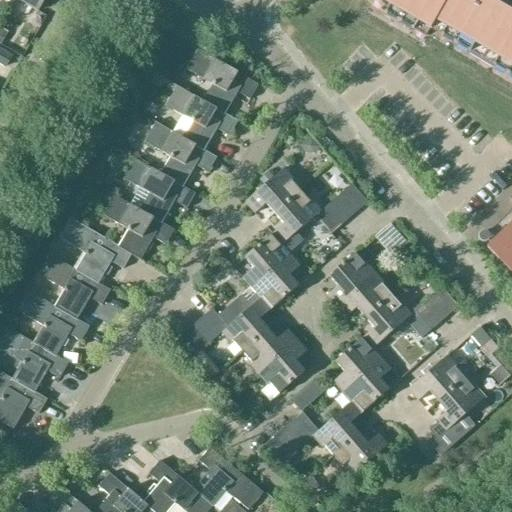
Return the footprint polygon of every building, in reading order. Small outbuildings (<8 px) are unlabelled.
[(16,0),(17,1),(38,13),(45,0),(16,0)] [(377,0),(389,7),(384,15),(414,32),(418,24),(431,31),(435,22),(446,28),(441,37),(470,54),(475,45),(498,58),(493,67),(511,77),(511,1),(509,0),(377,0)] [(0,45),(2,47),(9,35),(2,31),(0,34),(0,45)] [(0,65),(5,69),(12,58),(0,50),(0,65)] [(225,116),(238,94),(250,101),(258,87),(198,52),(187,72),(213,86),(203,103),(203,104),(225,116)] [(237,123),(225,116),(203,104),(203,103),(169,83),(165,90),(174,95),(166,107),(183,117),(173,135),(181,139),(181,140),(204,154),(204,153),(217,130),(229,137),(237,123)] [(146,119),(136,121),(139,131),(148,129),(146,119)] [(181,139),(173,135),(156,125),(145,145),(170,159),(161,175),(160,176),(183,189),(183,188),(195,167),(208,174),(216,160),(204,153),(204,154),(181,140),(181,139)] [(160,176),(161,175),(135,161),(123,182),(149,196),(140,211),(139,212),(162,225),(162,224),(174,203),(187,211),(196,195),(183,188),(183,189),(160,176)] [(326,173),(332,180),(339,173),(333,166),(326,173)] [(273,218),(300,195),(291,184),(294,182),(284,171),(275,180),(265,187),(244,206),(254,217),(265,208),(273,218)] [(259,180),(265,187),(275,180),(268,173),(259,180)] [(342,195),(358,213),(367,205),(352,187),(342,195)] [(282,247),(282,246),(321,213),(312,203),(308,205),(300,195),(273,218),(281,227),(272,235),(282,247)] [(349,221),(358,213),(342,195),(333,203),(349,221)] [(139,212),(140,211),(114,197),(103,217),(129,232),(119,248),(132,256),(131,256),(141,262),(153,239),(166,246),(174,231),(162,224),(162,225),(139,212)] [(340,229),(349,221),(333,203),(324,211),(340,229)] [(331,237),(340,229),(324,211),(315,219),(331,237)] [(405,220),(390,234),(404,249),(418,235),(405,220)] [(119,248),(72,221),(61,241),(85,255),(76,272),(98,285),(111,263),(123,270),(131,256),(132,256),(119,248)] [(511,225),(487,249),(511,275),(511,225)] [(492,240),(488,236),(487,235),(486,235),(485,234),(483,234),(481,235),(480,236),(479,237),(479,238),(478,239),(478,240),(478,241),(479,242),(480,244),(481,245),(482,245),(483,246),(485,246),(486,245),(487,245),(488,244),(492,240)] [(291,256),(282,246),(282,247),(272,235),(243,260),(252,271),(241,280),(250,290),(291,256)] [(54,251),(51,257),(61,263),(64,257),(54,251)] [(336,309),(376,274),(367,264),(364,266),(355,255),(328,278),(338,288),(326,299),(336,309)] [(291,256),(250,290),(255,296),(246,305),(240,299),(217,318),(227,329),(260,301),(270,312),(299,288),(289,276),(300,267),(291,256)] [(76,272),(61,263),(51,257),(39,278),(64,292),(55,308),(77,321),(89,299),(102,307),(110,292),(98,285),(76,272)] [(227,259),(218,275),(232,283),(241,267),(227,259)] [(366,320),(393,297),(383,286),(385,284),(376,274),(336,309),(346,320),(357,310),(366,320)] [(444,290),(434,298),(450,315),(457,309),(459,307),(444,290)] [(55,308),(30,293),(18,312),(44,327),(34,344),(33,345),(56,358),(56,357),(68,335),(81,343),(90,328),(77,321),(55,308)] [(373,350),(374,350),(407,321),(414,315),(404,304),(401,306),(393,297),(366,320),(374,330),(363,339),(373,350)] [(434,298),(425,305),(441,323),(450,315),(434,298)] [(259,322),(270,312),(260,301),(221,335),(230,345),(232,343),(241,354),(267,331),(259,322)] [(432,331),(441,323),(425,305),(416,313),(432,331)] [(202,319),(218,337),(227,329),(217,318),(211,311),(202,319)] [(414,315),(407,321),(423,339),(432,331),(416,313),(414,315)] [(209,345),(218,337),(202,319),(193,327),(209,345)] [(202,352),(209,345),(193,327),(184,335),(200,353),(202,352)] [(33,345),(34,344),(8,329),(0,342),(0,350),(22,364),(12,381),(35,394),(47,372),(60,379),(69,364),(56,357),(56,358),(33,345)] [(257,377),(297,343),(287,332),(276,342),(267,331),(241,354),(251,364),(248,367),(257,377)] [(482,333),(481,332),(472,340),(483,352),(491,344),(482,333)] [(191,361),(200,353),(184,335),(175,343),(191,361)] [(383,359),(374,350),(373,350),(363,339),(334,363),(344,374),(332,384),(343,395),(383,359)] [(305,374),(304,374),(295,363),(306,354),(297,343),(257,377),(267,389),(270,386),(279,397),(305,374)] [(191,361),(208,381),(219,371),(202,352),(200,353),(191,361)] [(438,403),(464,380),(456,370),(458,368),(448,357),(408,391),(418,403),(429,393),(438,403)] [(352,404),(362,415),(388,391),(380,381),(393,370),(383,359),(343,395),(351,404),(352,404)] [(408,372),(406,360),(393,362),(395,374),(408,372)] [(507,378),(511,373),(511,366),(507,360),(498,368),(507,378)] [(12,381),(0,373),(0,400),(0,422),(13,430),(25,409),(38,416),(47,401),(35,394),(12,381)] [(445,434),(485,399),(475,388),(473,390),(464,380),(438,403),(446,413),(435,423),(437,425),(445,434)] [(303,392),(293,402),(303,413),(314,403),(303,392)] [(238,393),(228,402),(239,416),(250,406),(238,393)] [(351,425),(362,415),(352,404),(351,404),(312,438),(322,450),(325,448),(333,458),(360,435),(351,425)] [(303,414),(294,422),(309,440),(318,431),(303,414)] [(300,448),(309,440),(294,422),(285,430),(300,448)] [(431,430),(429,431),(437,441),(439,439),(445,434),(437,425),(431,430)] [(291,456),(300,448),(285,430),(276,438),(291,456)] [(360,435),(333,458),(342,468),(339,471),(349,481),(390,446),(380,434),(369,444),(360,435)] [(282,464),(291,456),(276,438),(266,446),(282,464)] [(172,469),(179,461),(164,447),(156,456),(172,469)] [(212,508),(213,507),(225,492),(248,511),(262,494),(209,450),(199,463),(209,471),(193,490),(192,491),(212,508)] [(143,503),(142,504),(150,511),(208,511),(212,508),(192,491),(193,490),(160,462),(148,476),(159,484),(143,503)] [(150,511),(142,504),(143,503),(110,475),(99,488),(110,497),(97,511),(150,511)] [(314,480),(306,485),(311,493),(319,489),(314,480)] [(88,511),(60,488),(49,502),(59,510),(57,511),(88,511)]
